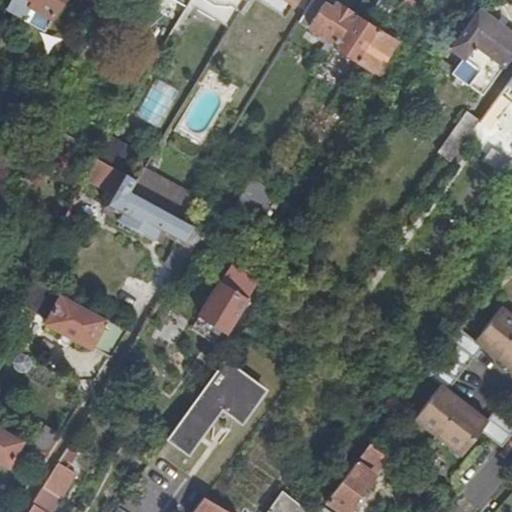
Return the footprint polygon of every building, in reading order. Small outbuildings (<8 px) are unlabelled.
[(15,0),(8,13),(25,23),(24,25),(45,37),(66,0),(15,0)] [(172,0),(171,3),(187,11),(189,8),(193,0),(172,0)] [(193,0),(189,8),(231,32),(250,0),(193,0)] [(253,0),(286,21),(293,8),(280,0),(253,0)] [(326,66),(355,19),(336,6),(332,12),(314,0),(299,24),(328,43),(318,61),(326,66)] [(406,0),(400,10),(394,6),(391,9),(388,15),(406,26),(422,0),(406,0)] [(406,0),(397,0),(394,6),(400,10),(406,0)] [(365,25),(355,19),(326,66),(332,70),(333,69),(342,74),(351,61),(356,64),(378,31),(388,15),(391,9),(379,2),(365,25)] [(511,59),(511,36),(478,12),(450,52),(465,62),(480,73),(469,88),(483,99),(500,76),(497,74),(501,67),(505,69),(511,59)] [(397,44),(378,31),(356,64),(380,79),(390,64),(386,61),(397,44)] [(342,74),(348,78),(356,64),(351,61),(342,74)] [(480,73),(465,62),(454,78),(469,88),(480,73)] [(511,107),(511,81),(500,98),(511,107)] [(450,166),(480,125),(468,116),(438,157),(450,166)] [(93,175),(99,164),(102,158),(64,137),(55,153),(93,175)] [(117,146),(107,163),(124,172),(134,155),(117,146)] [(206,237),(180,223),(130,195),(137,185),(125,179),(106,167),(99,164),(93,175),(89,183),(114,197),(106,210),(108,211),(105,216),(118,223),(118,225),(121,226),(118,231),(131,238),(133,233),(155,245),(159,236),(184,248),(173,267),(183,273),(206,237)] [(234,214),(255,226),(273,196),(253,184),(234,214)] [(221,236),(184,216),(180,223),(206,237),(216,243),(221,236)] [(255,291),(229,274),(200,319),(228,336),(235,325),(237,326),(241,320),(239,318),(255,291)] [(112,363),(128,335),(33,283),(20,307),(48,324),(47,328),(93,354),(94,352),(112,363)] [(503,452),(511,439),(511,421),(499,411),(488,424),(485,428),(475,420),(479,416),(465,406),(462,410),(452,402),(456,398),(449,393),(483,350),(489,355),(493,352),(502,359),(499,363),(511,374),(511,373),(511,316),(504,310),(478,343),(461,330),(424,377),(440,390),(414,423),(461,460),(481,435),(503,452)] [(259,359),(267,348),(247,333),(239,344),(256,357),(259,359)] [(239,344),(233,352),(250,365),(256,357),(239,344)] [(489,355),(499,363),(502,359),(493,352),(489,355)] [(264,396),(224,366),(168,443),(188,458),(222,411),(242,426),(264,396)] [(462,410),(465,406),(456,398),(452,402),(462,410)] [(485,428),(488,424),(479,416),(475,420),(485,428)] [(0,467),(10,473),(25,445),(0,431),(0,467)] [(391,460),(370,446),(325,505),(336,511),(350,511),(391,460)] [(67,471),(60,466),(56,472),(63,477),(67,471)] [(430,487),(419,480),(409,492),(420,500),(430,487)] [(30,511),(55,511),(61,502),(53,497),(57,490),(48,485),(30,511)] [(306,511),(284,493),(270,511),(306,511)] [(224,511),(206,502),(205,501),(196,511),(224,511)]
